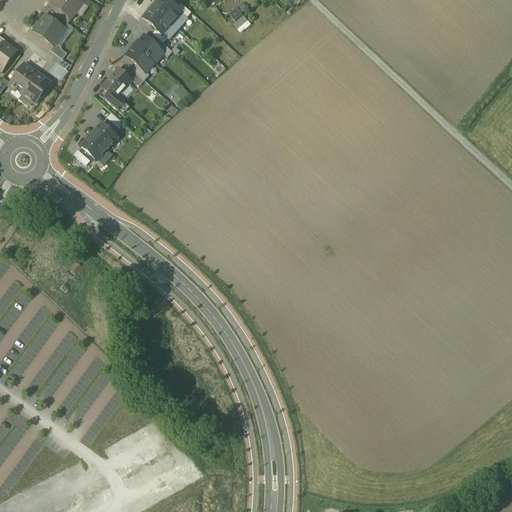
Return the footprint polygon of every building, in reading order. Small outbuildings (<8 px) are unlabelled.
[(82,4),(76,0),(58,0),(53,7),(54,8),(70,20),(71,20),(78,10),(82,4)] [(183,14),(166,0),(160,0),(153,8),(173,26),(183,14)] [(70,20),(54,8),(50,13),(68,26),(72,20),(71,20),(70,20)] [(173,26),(153,8),(143,19),(162,37),(173,26)] [(236,23),(244,16),(237,8),(229,15),(236,23)] [(68,26),(50,13),(47,17),(64,31),(68,26)] [(241,35),(252,26),(244,16),(234,25),(241,35)] [(47,17),(46,17),(34,33),(54,48),(56,45),(66,32),(64,31),(47,17)] [(145,37),(135,47),(155,65),(164,55),(145,37)] [(0,38),(0,71),(1,73),(3,72),(16,54),(8,48),(8,47),(5,45),(5,42),(0,38)] [(61,49),(56,45),(54,48),(50,52),(60,60),(63,62),(67,56),(62,52),(61,49)] [(155,65),(135,47),(126,57),(146,75),(155,65)] [(63,62),(60,60),(57,65),(66,72),(70,67),(63,62)] [(25,66),(8,88),(14,92),(16,92),(22,96),(38,75),(25,66)] [(145,83),(128,68),(123,74),(132,83),(139,89),(145,83)] [(119,71),(102,90),(115,102),(132,83),(123,74),(119,71)] [(38,75),(22,96),(35,106),(51,85),(38,75)] [(4,81),(0,86),(0,93),(2,95),(9,84),(4,81)] [(117,140),(102,126),(92,137),(107,151),(117,141),(117,140)] [(107,151),(92,137),(82,148),(97,162),(107,151)]
